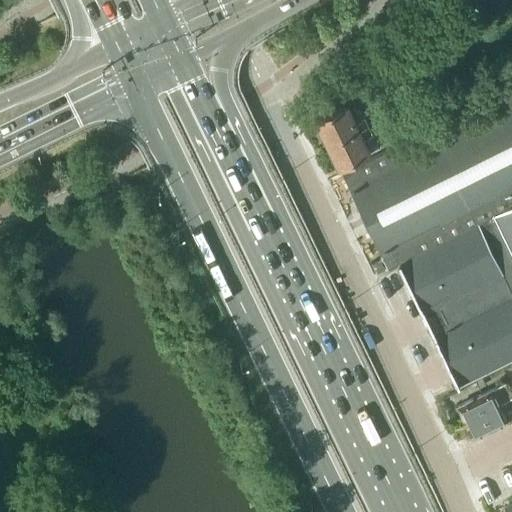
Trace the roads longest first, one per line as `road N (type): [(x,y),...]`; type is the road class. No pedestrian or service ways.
road 1 (trunk): [(134,80),(341,511)]
road 2 (unclassified): [(461,511),(264,87)]
road 3 (trunk): [(403,511),(261,224)]
road 4 (trunk): [(261,224),(219,90),(232,33)]
road 5 (trunk): [(261,224),(181,57)]
road 6 (secondary): [(0,144),(134,80)]
road 7 (secondary): [(117,46),(0,101)]
